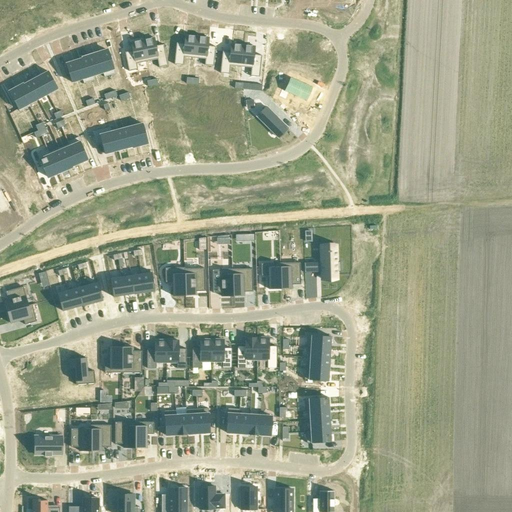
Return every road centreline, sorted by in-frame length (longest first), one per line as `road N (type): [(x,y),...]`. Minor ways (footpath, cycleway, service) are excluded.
road 1 (residential): [(0,356),(136,319),(219,319),(321,305),(337,308),(351,324),(351,444),(339,468),(217,461),(8,478)]
road 2 (track): [(0,272),(179,226),(511,203)]
road 3 (residential): [(337,40),(341,71),(318,130),(296,152),(250,166),(167,170),(106,184),(0,245)]
road 4 (residential): [(164,0),(227,18),(317,27),(337,40)]
road 5 (residential): [(0,62),(163,0)]
